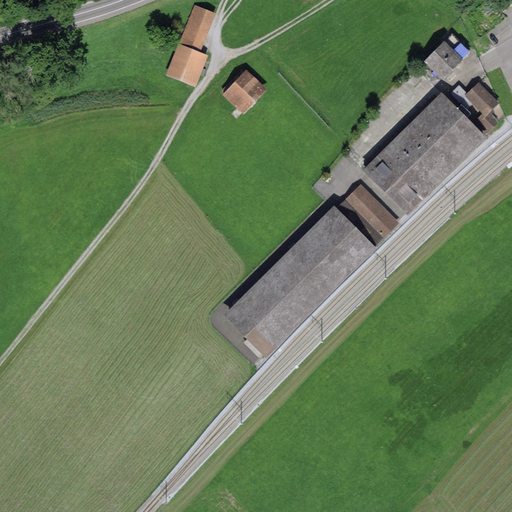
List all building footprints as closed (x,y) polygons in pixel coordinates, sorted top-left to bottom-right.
[(212,15),(195,9),(169,74),(194,85),(206,57),(196,53),(212,15)] [(470,52),(452,35),(426,61),(444,78),(470,52)] [(243,110),(262,89),(247,75),(245,78),(240,74),(223,91),(243,110)] [(467,96),(484,113),(485,113),(496,102),(478,84),(467,96)] [(407,212),(483,137),(442,96),(366,171),(407,212)] [(497,124),(485,113),(484,113),(479,119),(490,131),(497,124)] [(360,188),(347,201),(374,228),(387,215),(360,188)] [(265,353),(372,248),(336,212),(229,318),(265,353)]
